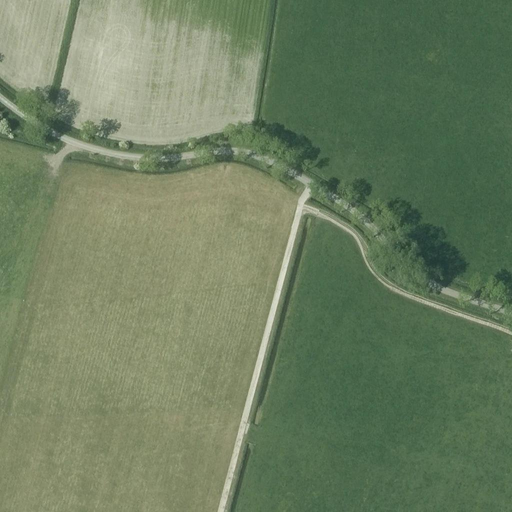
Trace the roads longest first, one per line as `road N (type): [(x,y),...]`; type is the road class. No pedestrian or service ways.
road 1 (unclassified): [(511,313),(424,282),(370,225),(273,164),(231,152),(102,152),(43,129),(0,98)]
road 2 (track): [(309,184),(219,511)]
